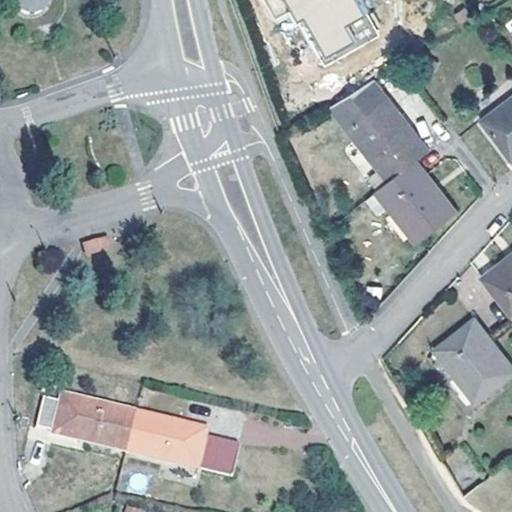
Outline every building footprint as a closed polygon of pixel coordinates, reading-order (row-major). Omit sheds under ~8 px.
[(49,11),(48,0),(17,0),(17,11),(49,11)] [(287,0),(322,65),(380,35),(361,0),(287,0)] [(431,151),(376,79),(331,107),(390,181),(418,161),(431,151)] [(511,99),(485,120),(511,157),(511,99)] [(390,181),(377,191),(420,243),(458,212),(418,161),(390,181)] [(112,248),(109,238),(87,245),(90,255),(112,248)] [(511,256),(485,278),(511,311),(511,256)] [(511,365),(477,319),(436,350),(476,401),(511,374),(511,365)] [(83,406),(84,401),(65,396),(64,402),(83,406)] [(56,432),(56,434),(128,451),(136,412),(84,401),(83,406),(64,402),(46,398),(39,427),(56,432)] [(136,412),(128,451),(234,475),(242,445),(223,440),(205,437),(206,430),(136,412)] [(225,435),(206,430),(205,437),(223,440),(225,435)] [(132,471),(125,488),(140,495),(147,478),(132,471)]
